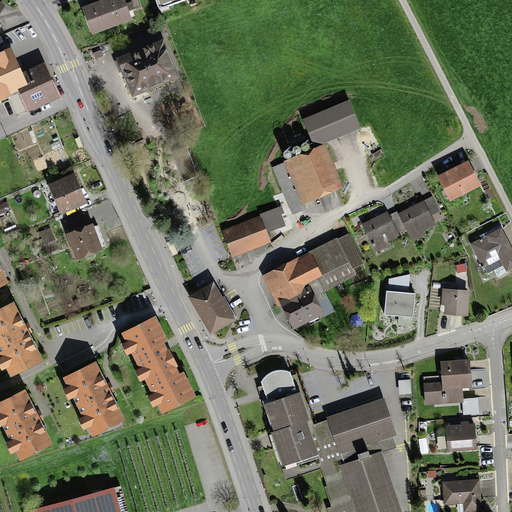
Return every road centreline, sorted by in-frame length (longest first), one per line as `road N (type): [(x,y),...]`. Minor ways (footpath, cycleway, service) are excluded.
road 1 (residential): [(472,141),(256,268),(250,287),(270,343)]
road 2 (primary): [(81,96),(203,369)]
road 3 (residential): [(270,343),(351,361),(490,325)]
road 4 (residential): [(503,511),(490,325)]
road 5 (residential): [(472,141),(401,0)]
road 6 (primary): [(203,369),(255,511)]
